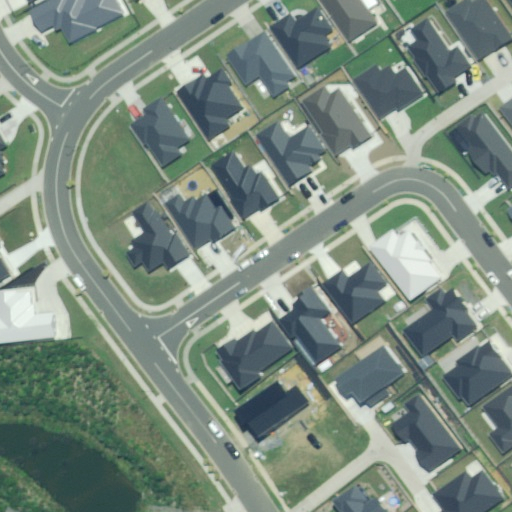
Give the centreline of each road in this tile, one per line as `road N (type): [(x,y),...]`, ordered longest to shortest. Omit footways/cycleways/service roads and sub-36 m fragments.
road 1 (residential): [(511,286),(447,198),(431,185),(399,180),(141,347)]
road 2 (residential): [(74,116),(57,169),(60,220),(70,248),(141,347)]
road 3 (residential): [(141,347),(259,511)]
road 4 (residential): [(225,0),(122,70),(74,116)]
